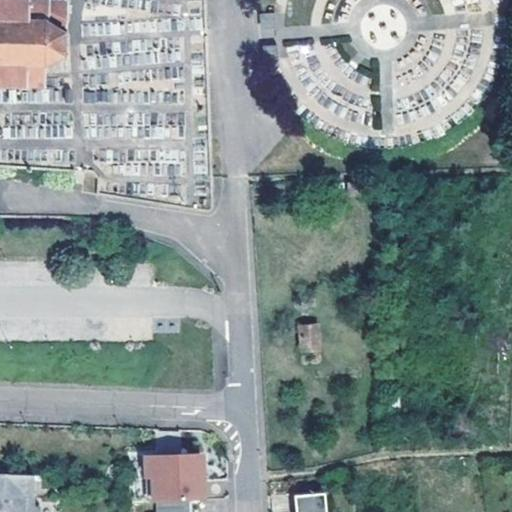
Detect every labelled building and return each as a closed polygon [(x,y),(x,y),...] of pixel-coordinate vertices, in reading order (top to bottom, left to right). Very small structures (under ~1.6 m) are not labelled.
[(0,0),(0,84),(24,85),(26,88),(30,85),(40,85),(44,88),(46,87),(45,84),(46,69),(47,69),(48,64),(63,54),(66,58),(69,56),(64,51),(64,37),(70,34),(68,29),(68,1),(30,1),(29,0),(24,0),(24,1),(0,0)] [(83,183),(97,185),(98,177),(93,171),(83,171),(83,183)] [(317,350),(316,326),(299,327),(300,351),(317,350)] [(168,455),(146,456),(147,476),(153,476),(154,501),(157,500),(193,500),(205,500),(204,459),(184,460),(169,460),(168,455)] [(38,477),(0,475),(0,511),(41,511),(42,511),(37,511),(38,477)] [(325,511),(324,494),(294,497),(295,511),(325,511)] [(193,511),(193,500),(157,500),(157,511),(193,511)]
